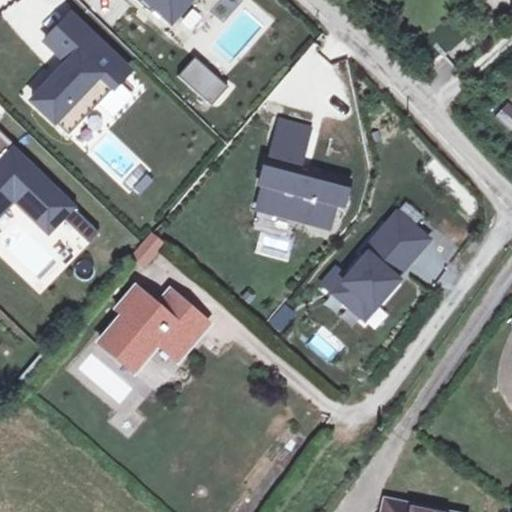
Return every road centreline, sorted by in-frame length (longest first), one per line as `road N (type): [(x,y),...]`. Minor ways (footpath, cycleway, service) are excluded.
road 1 (unclassified): [(317,0),(511,202)]
road 2 (unknown): [(406,92),(468,65),(511,32)]
